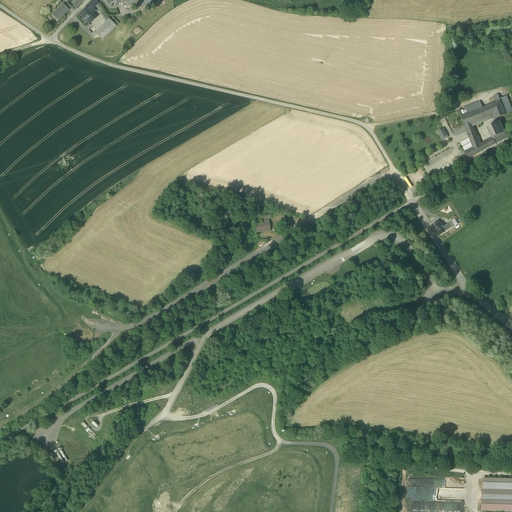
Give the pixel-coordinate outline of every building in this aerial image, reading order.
[(105,13),(98,3),(95,6),(102,15),(105,13)] [(52,15),(57,20),(68,10),(68,9),(64,5),(63,4),(52,15)] [(87,21),(89,24),(96,17),(93,14),(92,13),(95,10),(93,8),(88,4),(85,7),(86,7),(80,14),(84,18),(83,19),(85,21),(87,21)] [(110,19),(116,26),(118,24),(113,17),(110,19)] [(107,21),(95,32),(97,34),(101,40),(116,26),(110,19),(109,19),(107,21)] [(461,116),(468,134),(475,132),(472,124),(494,115),(495,119),(505,115),(511,112),(506,96),(499,99),(498,95),(494,97),(496,102),(482,108),(480,102),(460,110),(459,110),(461,116)] [(487,127),(493,138),(495,144),(507,138),(499,122),(487,127)] [(438,130),(440,139),(448,136),(445,128),(438,130)] [(493,138),(481,144),(480,145),(476,135),(469,138),(473,147),(475,154),(495,144),(493,138)] [(468,158),(475,154),(473,147),(465,152),(468,158)] [(435,227),(440,235),(445,231),(450,228),(448,224),(443,227),(441,224),(440,224),(438,221),(434,224),(436,227),(435,227)] [(255,224),(256,232),(270,231),(269,223),(255,224)] [(60,464),(67,461),(61,447),(55,449),(60,464)] [(511,511),(511,478),(482,478),(481,511),(511,511)] [(464,507),(465,489),(419,487),(419,494),(420,494),(419,500),(452,501),(452,503),(454,503),(454,507),(464,507)]
